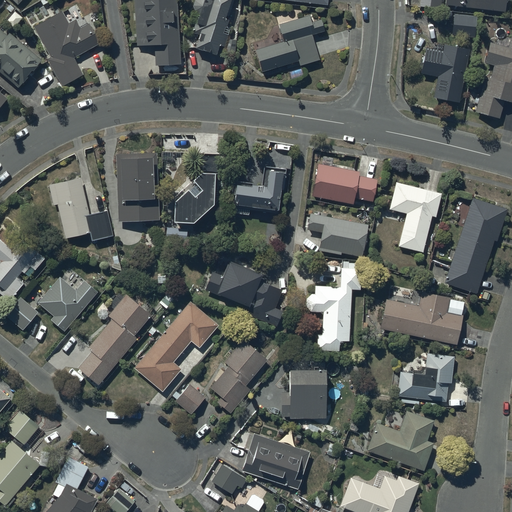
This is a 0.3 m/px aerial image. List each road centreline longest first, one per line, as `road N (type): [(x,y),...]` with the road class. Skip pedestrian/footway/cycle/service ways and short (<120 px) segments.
road 1 (tertiary): [(0,166),(56,129),(127,105),(235,107),(365,127)]
road 2 (residential): [(511,319),(472,511)]
road 3 (residential): [(0,344),(100,425),(161,450)]
road 4 (tertiary): [(365,127),(511,161)]
road 5 (residential): [(365,127),(379,0)]
